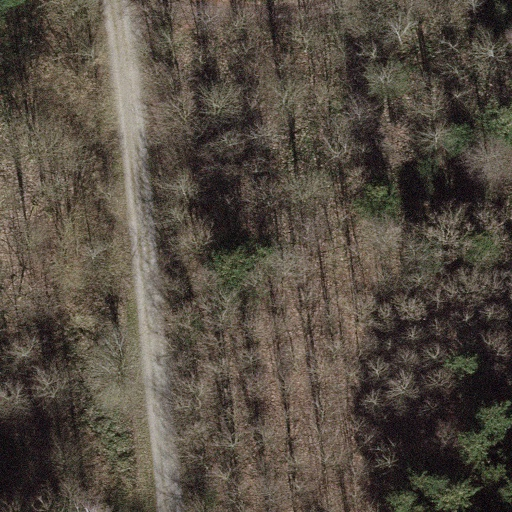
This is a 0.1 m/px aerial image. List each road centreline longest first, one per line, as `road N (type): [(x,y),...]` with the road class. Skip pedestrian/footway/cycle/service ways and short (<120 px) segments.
road 1 (track): [(171,511),(117,0)]
road 2 (track): [(357,0),(297,15),(171,0)]
